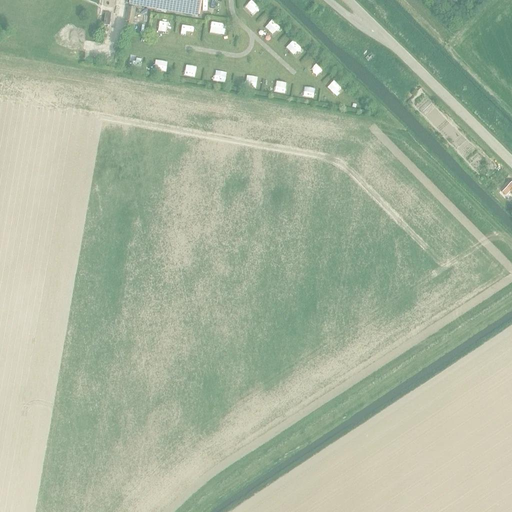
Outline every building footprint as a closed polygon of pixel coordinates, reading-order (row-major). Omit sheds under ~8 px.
[(128,0),(128,5),(198,15),(200,0),(128,0)] [(127,8),(125,21),(133,22),(136,9),(127,8)] [(274,14),(265,21),(275,32),(284,25),(274,14)] [(159,26),(168,28),(169,16),(160,15),(159,26)] [(184,19),(182,30),(193,32),(195,21),(184,19)] [(300,48),(305,43),(296,35),(291,39),(300,48)] [(185,68),(196,70),(198,63),(186,60),(185,68)] [(216,76),(227,77),(228,66),(217,65),(216,76)] [(336,73),(328,80),(336,89),(343,82),(336,73)] [(451,117),(440,126),(445,132),(456,123),(451,117)] [(511,181),(505,189),(502,192),(505,196),(509,193),(511,196),(511,181)]
